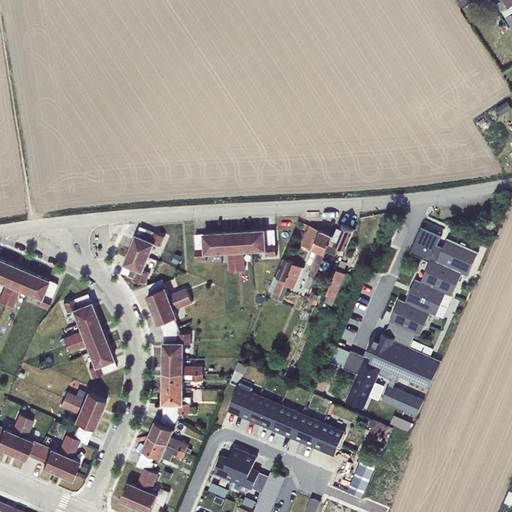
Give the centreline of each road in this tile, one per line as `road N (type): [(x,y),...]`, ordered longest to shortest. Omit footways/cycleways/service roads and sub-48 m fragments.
road 1 (residential): [(77,219),(361,202)]
road 2 (residential): [(89,511),(127,415),(136,363),(127,317),(94,270)]
road 3 (residential): [(184,511),(223,435),(296,463),(320,485)]
road 4 (unclassified): [(361,202),(511,182)]
